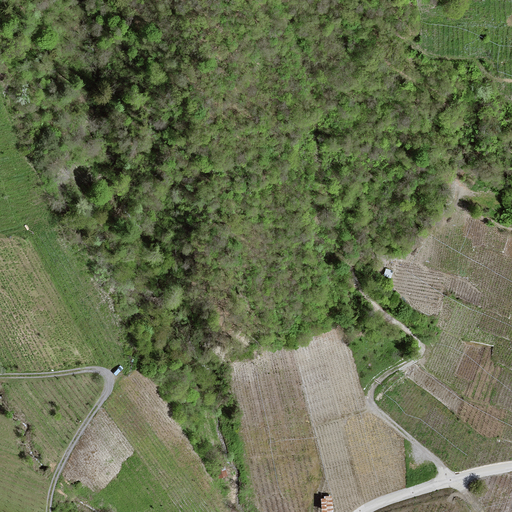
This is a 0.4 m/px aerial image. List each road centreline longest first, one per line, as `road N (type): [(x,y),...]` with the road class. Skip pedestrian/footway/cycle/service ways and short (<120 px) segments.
road 1 (track): [(451,479),(371,401),(372,386),(418,352),(419,340)]
road 2 (unclassified): [(511,466),(363,511)]
